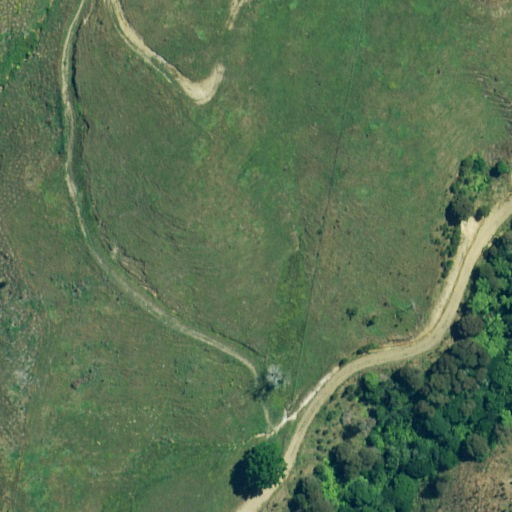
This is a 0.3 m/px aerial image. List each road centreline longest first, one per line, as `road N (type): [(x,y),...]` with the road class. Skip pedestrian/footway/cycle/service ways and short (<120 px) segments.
road 1 (track): [(81,0),(66,40),(73,153),(99,251),(263,364)]
road 2 (track): [(242,511),(318,399),(438,336),(488,216),(511,205)]
road 3 (track): [(121,0),(207,97),(252,0)]
